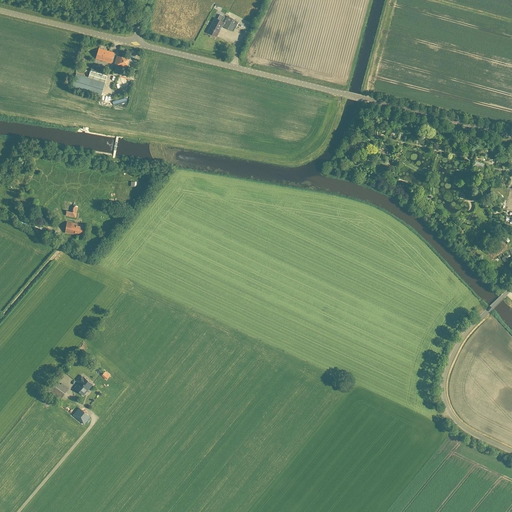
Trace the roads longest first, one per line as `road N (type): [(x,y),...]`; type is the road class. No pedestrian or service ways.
road 1 (tertiary): [(511,135),(135,44)]
road 2 (unclassified): [(511,452),(461,426),(442,393),(464,334),(511,288)]
road 3 (tertiary): [(135,44),(0,11)]
